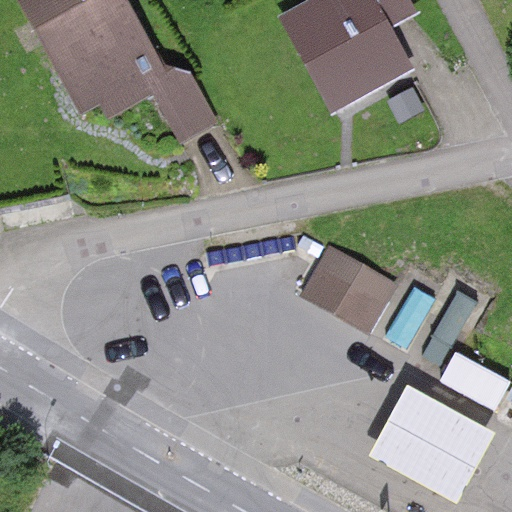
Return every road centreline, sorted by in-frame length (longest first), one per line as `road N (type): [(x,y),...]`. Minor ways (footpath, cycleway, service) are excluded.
road 1 (residential): [(0,288),(77,248),(511,151)]
road 2 (tertiary): [(0,366),(247,511)]
